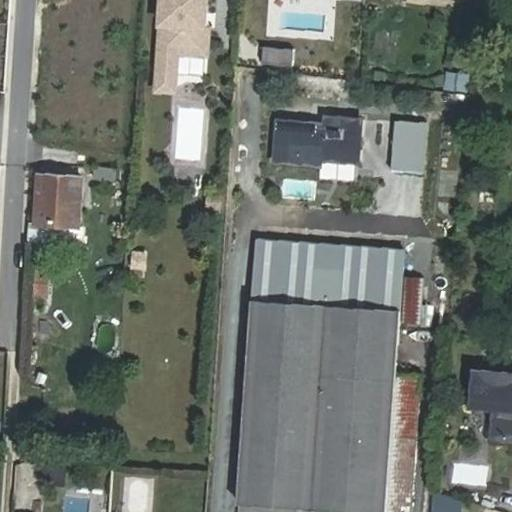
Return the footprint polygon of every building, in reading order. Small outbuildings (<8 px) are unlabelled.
[(166,0),(161,72),(179,74),(181,51),(211,53),(213,25),(209,25),(210,0),(166,0)] [(178,90),(179,74),(161,72),(160,89),(178,90)] [(279,122),(277,157),(302,159),(301,165),(325,167),(326,160),(360,162),(363,119),(328,117),(328,125),(279,122)] [(427,124),(397,122),(394,171),(424,174),(427,124)] [(81,224),(83,176),(41,173),(38,221),(81,224)] [(309,301),(293,503),(374,509),(412,511),(423,373),(398,371),(406,247),(258,237),(256,261),(311,266),(309,301)] [(239,499),(293,503),(309,301),(311,266),(256,261),(254,297),(239,499)] [(511,369),(475,366),(471,406),(493,408),(491,436),(511,437),(511,369)] [(436,500),(434,511),(448,511),(449,502),(436,500)]
